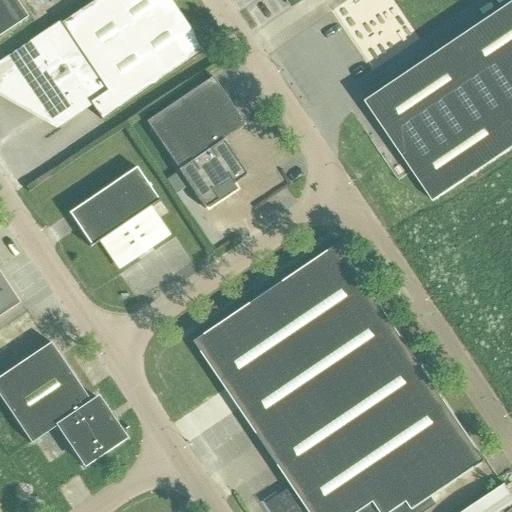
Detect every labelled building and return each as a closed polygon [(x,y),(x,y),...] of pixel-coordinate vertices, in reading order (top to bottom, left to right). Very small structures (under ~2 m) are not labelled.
[(0,0),(0,35),(26,18),(13,0),(0,0)] [(57,126),(90,104),(101,121),(204,51),(169,0),(94,0),(0,63),(0,91),(6,95),(25,82),(57,128),(58,127),(57,126)] [(511,149),(511,4),(366,103),(433,203),(511,149)] [(212,78),(145,123),(205,212),(236,191),(232,185),(246,176),(222,141),(244,126),(212,78)] [(157,200),(135,168),(68,213),(90,246),(88,247),(89,248),(101,240),(119,267),(166,235),(147,208),(159,201),(158,200),(157,200)] [(339,245),(195,343),(292,487),(266,504),(271,511),(359,511),(374,503),(379,511),(393,511),(407,503),(412,511),(486,462),(339,245)] [(2,281),(0,282),(0,312),(16,302),(2,281)] [(0,400),(30,444),(56,426),(83,466),(124,439),(96,398),(90,403),(49,343),(0,376),(0,400)] [(464,511),(500,511),(511,504),(511,495),(505,485),(464,511)]
